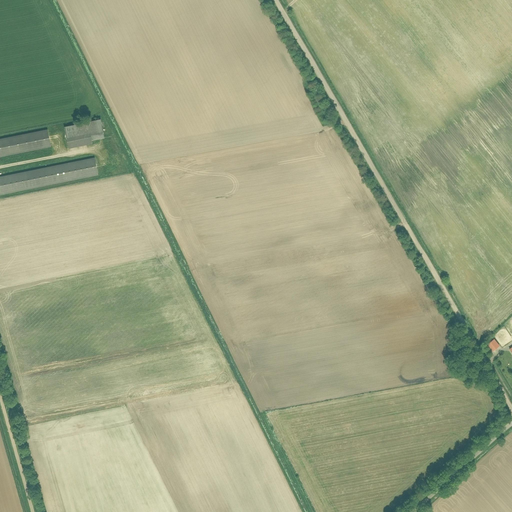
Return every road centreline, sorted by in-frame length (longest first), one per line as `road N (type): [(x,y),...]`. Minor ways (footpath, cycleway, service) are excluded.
road 1 (unclassified): [(413,511),(511,421)]
road 2 (unclassified): [(33,511),(0,389)]
